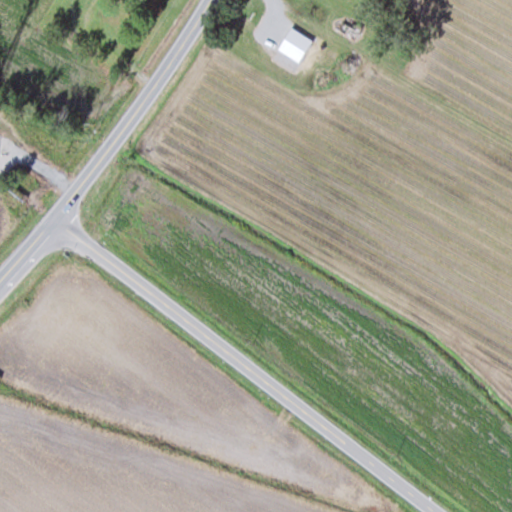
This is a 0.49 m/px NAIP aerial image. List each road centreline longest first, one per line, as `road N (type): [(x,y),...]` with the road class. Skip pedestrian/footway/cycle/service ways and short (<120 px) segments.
road 1 (residential): [(435,511),(54,218)]
road 2 (primary): [(0,279),(102,156),(210,0)]
